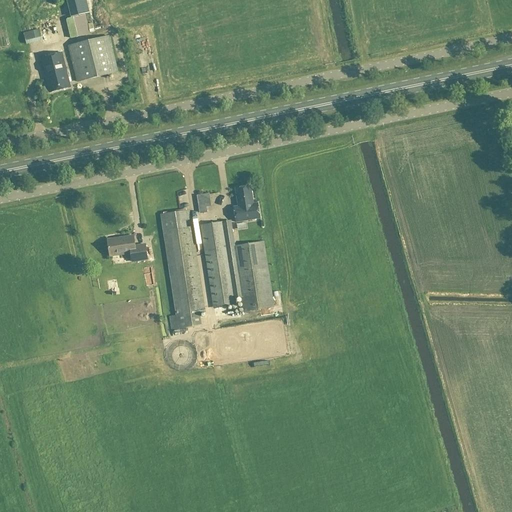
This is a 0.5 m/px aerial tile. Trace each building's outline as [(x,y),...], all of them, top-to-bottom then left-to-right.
[(38,29),(22,33),(25,46),(41,42),(38,29)] [(108,37),(68,47),(76,82),(117,73),(108,37)] [(40,60),(48,94),(69,89),(61,55),(40,60)] [(250,187),(235,189),(237,207),(233,208),(235,223),(259,220),(257,204),(252,205),(250,187)] [(204,315),(191,228),(185,229),(184,221),(189,220),(188,211),(160,215),(176,317),(169,318),(171,332),(200,328),(199,319),(200,319),(200,315),(204,315)] [(221,223),(201,226),(213,311),(235,308),(234,299),(240,299),(243,314),(272,310),(262,243),(233,247),(229,221),(229,223),(222,224),(222,222),(221,222),(221,223)] [(133,238),(106,241),(109,258),(130,255),(131,264),(146,262),(144,247),(134,248),(133,238)] [(152,267),(143,269),(146,287),(155,285),(152,267)]
